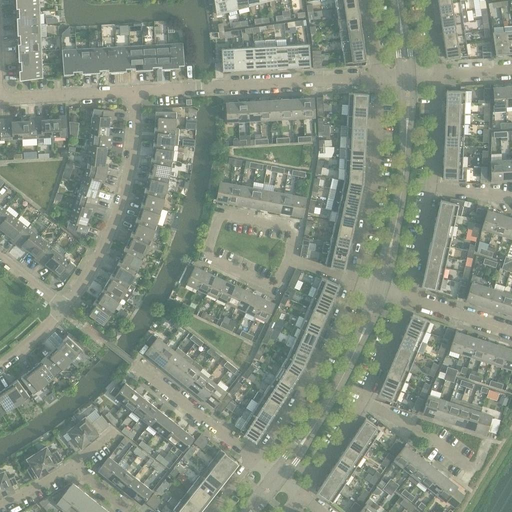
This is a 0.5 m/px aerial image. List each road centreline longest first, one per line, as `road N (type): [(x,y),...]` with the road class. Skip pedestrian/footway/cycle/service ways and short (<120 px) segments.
road 1 (residential): [(134,91),(377,78)]
road 2 (residential): [(134,91),(120,204),(63,308)]
road 3 (tertiary): [(277,476),(344,381),(382,284)]
road 4 (tertiary): [(382,284),(404,186),(406,76)]
road 5 (residential): [(253,459),(316,370),(352,279)]
road 6 (residential): [(352,279),(376,183),(377,78)]
road 7 (residential): [(253,459),(133,363)]
road 8 (residential): [(288,260),(274,289),(206,257),(219,214)]
road 9 (residential): [(0,99),(134,91)]
road 10 (residential): [(472,470),(369,395)]
road 11 (residential): [(300,496),(369,395)]
